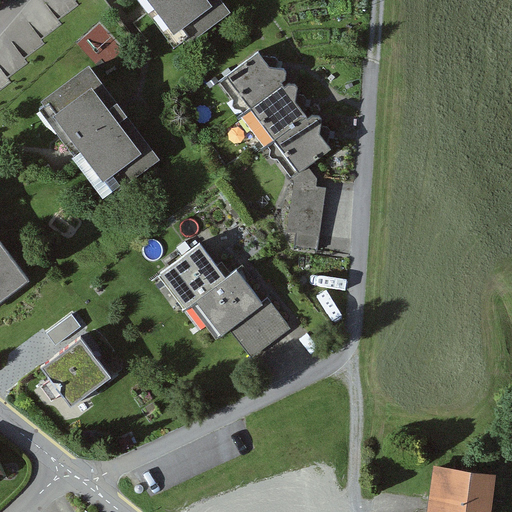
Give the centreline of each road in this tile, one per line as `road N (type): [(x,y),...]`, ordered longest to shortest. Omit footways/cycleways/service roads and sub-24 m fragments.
road 1 (residential): [(77,478),(106,473),(299,383),(349,343),(377,0)]
road 2 (track): [(341,354),(358,410),(357,511)]
